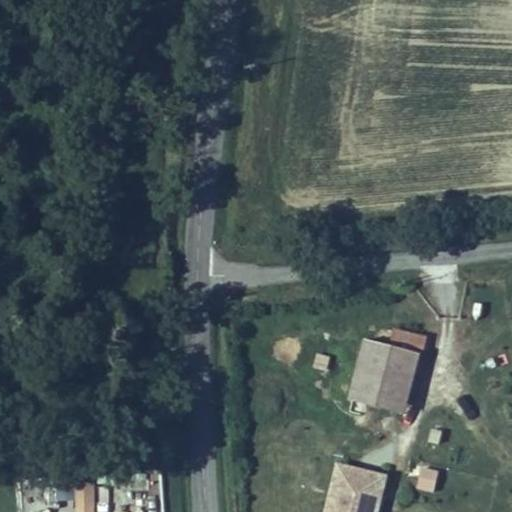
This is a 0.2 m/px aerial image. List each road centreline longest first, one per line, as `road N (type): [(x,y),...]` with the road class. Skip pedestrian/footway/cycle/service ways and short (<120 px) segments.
road 1 (unclassified): [(195,276),(511,244)]
road 2 (tertiary): [(237,0),(195,276)]
road 3 (tertiary): [(195,276),(211,511)]
